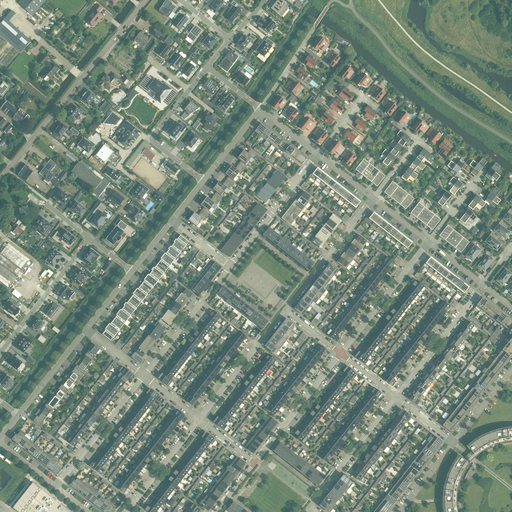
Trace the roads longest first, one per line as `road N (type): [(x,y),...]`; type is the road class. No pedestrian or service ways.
road 1 (secondary): [(145,0),(0,180)]
road 2 (residential): [(0,351),(89,238)]
road 3 (residential): [(285,311),(372,198)]
road 4 (residential): [(340,354),(427,242)]
road 5 (residential): [(56,486),(145,376)]
road 6 (residential): [(396,397),(483,286)]
road 7 (residential): [(231,266),(318,155)]
road 8 (residential): [(309,507),(396,397)]
road 9 (residential): [(254,464),(340,354)]
road 10 (residential): [(145,376),(231,266)]
road 11 (residential): [(199,420),(285,311)]
